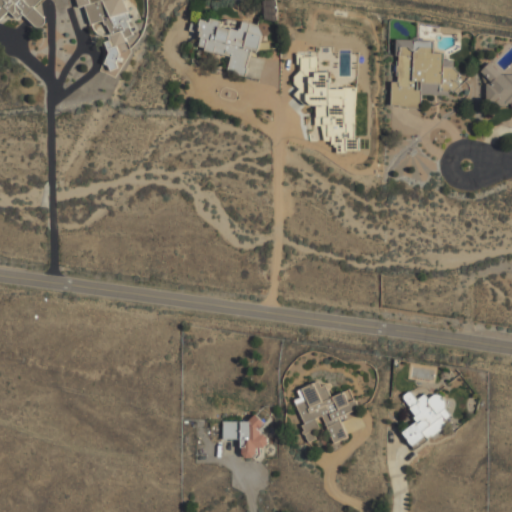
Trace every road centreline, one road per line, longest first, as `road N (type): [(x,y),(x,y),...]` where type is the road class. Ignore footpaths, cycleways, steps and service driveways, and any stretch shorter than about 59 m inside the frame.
road 1 (tertiary): [(0,278),(511,354)]
road 2 (residential): [(47,0),(44,285)]
